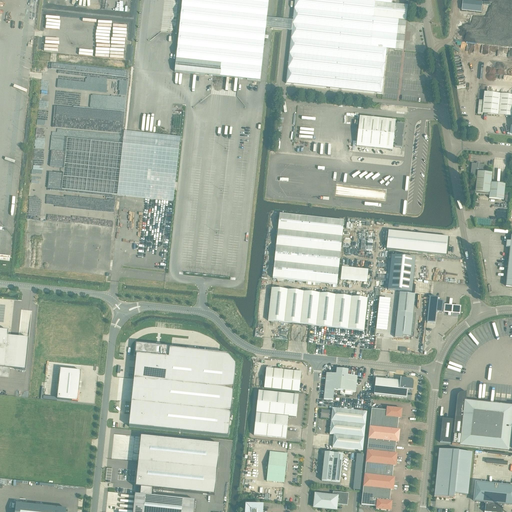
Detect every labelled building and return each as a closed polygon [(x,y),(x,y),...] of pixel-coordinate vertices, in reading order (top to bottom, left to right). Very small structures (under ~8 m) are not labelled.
[(265,30),(266,28),(267,19),(268,0),(182,0),(179,34),(175,72),(213,76),(239,79),(260,81),(265,30)] [(280,20),(279,30),(292,31),(286,84),(382,94),(387,49),(395,50),(403,51),(406,21),(407,6),(391,4),(391,0),(294,0),(293,21),(280,20)] [(461,10),(481,12),(482,2),(462,0),(461,10)] [(293,21),(267,19),(265,30),(292,32),(293,21)] [(479,101),(477,115),(482,115),(483,114),(511,116),(511,95),(484,93),(483,101),(479,101)] [(395,124),(395,121),(360,117),(357,136),(356,147),(392,150),(392,148),(401,148),(402,138),(402,136),(404,125),(395,124)] [(123,144),(117,196),(173,202),(180,138),(124,132),(123,144)] [(67,139),(61,190),(117,196),(123,144),(67,139)] [(483,172),(484,166),(472,164),(471,177),(477,177),(475,192),(489,194),(489,199),(503,200),(505,185),(491,183),(492,173),(483,172)] [(404,177),(400,208),(416,209),(419,179),(404,177)] [(272,279),(337,286),(344,221),(279,214),(272,279)] [(386,249),(446,256),(448,238),(388,232),(386,249)] [(391,256),(387,291),(411,293),(415,259),(391,256)] [(327,328),(335,328),(338,296),(271,289),(268,321),(290,324),(310,326),(327,328)] [(338,296),(335,328),(364,332),(367,299),(338,296)] [(427,323),(435,324),(436,312),(437,312),(443,313),(443,312),(443,304),(444,301),(437,301),(437,298),(430,297),(427,323)] [(460,306),(443,304),(443,312),(460,314),(460,306)] [(397,312),(395,338),(397,338),(402,339),(403,336),(405,336),(410,337),(413,314),(397,312)] [(0,368),(10,369),(26,371),(29,339),(28,339),(18,338),(10,337),(8,337),(9,331),(8,331),(0,330),(0,368)] [(136,344),(135,355),(136,355),(136,356),(134,379),(134,380),(131,402),(129,427),(228,438),(236,365),(227,355),(171,349),(170,349),(170,347),(136,344)] [(60,369),(57,400),(78,402),(81,371),(60,369)] [(264,389),(299,392),(301,373),(266,369),(264,389)] [(357,377),(347,376),(348,371),(336,370),(336,375),(326,374),(323,400),(333,400),(334,390),(355,393),(356,391),(357,377)] [(410,380),(401,379),(401,378),(400,378),(400,381),(376,379),(374,395),(406,398),(407,390),(413,391),(413,390),(412,390),(413,384),(413,383),(412,382),(412,381),(411,380),(410,380)] [(253,436),(286,439),(288,417),(296,418),(298,396),(258,391),(253,436)] [(442,419),(439,443),(451,444),(451,445),(508,451),(511,451),(511,407),(465,402),(466,392),(460,393),(458,395),(456,398),(454,420),(454,421),(442,419)] [(387,408),(386,411),(386,417),(398,418),(398,419),(401,419),(402,410),(387,408)] [(334,435),(332,448),(362,451),(367,412),(332,409),(332,412),(329,412),(329,411),(321,410),(320,418),(328,419),(328,418),(331,419),(329,435),(334,435)] [(371,409),(370,422),(398,425),(398,419),(398,418),(386,417),(386,411),(371,409)] [(370,422),(369,433),(399,437),(399,431),(397,430),(398,425),(370,422)] [(369,433),(367,445),(395,448),(396,443),(398,443),(399,437),(369,433)] [(141,488),(140,495),(152,496),(152,489),(214,496),(220,445),(141,437),(138,462),(136,488),(141,488)] [(367,445),(366,457),(396,461),(397,454),(394,454),(395,448),(367,445)] [(434,497),(454,499),(454,494),(467,495),(472,453),(439,450),(434,497)] [(266,481),(284,483),(285,473),(286,473),(287,465),(286,465),(287,454),(269,452),(266,481)] [(321,481),(340,483),(343,455),(324,453),(321,481)] [(366,457),(365,469),(392,472),(393,466),(396,467),(396,461),(366,457)] [(365,469),(364,481),(394,484),(394,478),(392,478),(392,472),(365,469)] [(364,481),(362,493),(390,496),(390,490),(393,490),(394,484),(364,481)] [(484,511),(501,511),(502,507),(503,507),(503,506),(504,506),(504,505),(511,505),(511,487),(476,484),(474,502),(485,503),(484,511)] [(313,508),(336,510),(336,505),(347,506),(348,494),(333,492),(332,496),(315,494),(313,508)] [(390,496),(362,493),(361,505),(376,507),(376,510),(391,511),(392,502),(389,502),(390,496)] [(193,511),(195,501),(152,496),(140,495),(135,495),(133,511),(193,511)]
